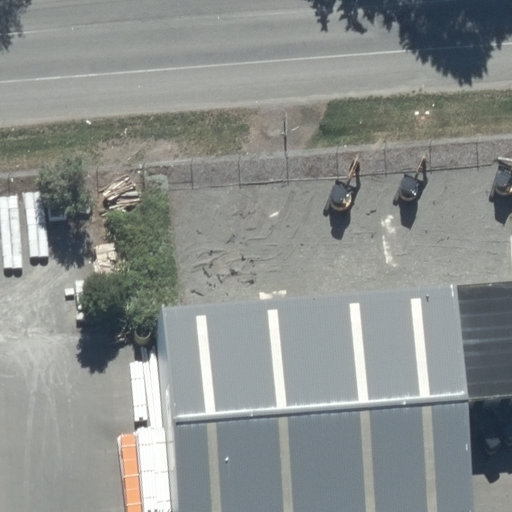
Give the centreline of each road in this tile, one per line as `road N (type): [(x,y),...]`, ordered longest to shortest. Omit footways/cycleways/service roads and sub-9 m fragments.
road 1 (trunk): [(150,24),(474,0)]
road 2 (trunk): [(0,36),(150,24)]
